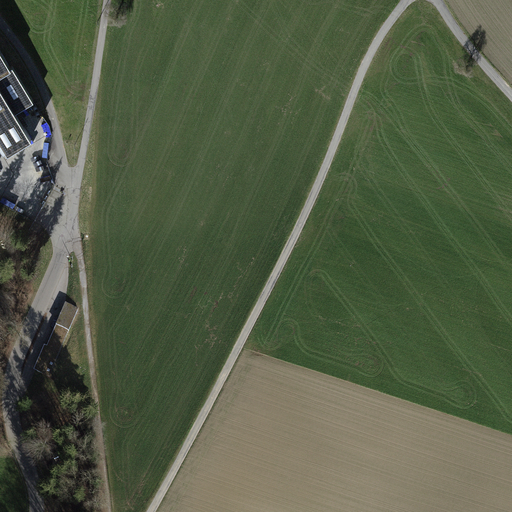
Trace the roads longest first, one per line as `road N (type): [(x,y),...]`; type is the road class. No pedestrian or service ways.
road 1 (track): [(407,0),(368,57),(306,211),(150,511)]
road 2 (track): [(0,22),(37,78),(63,170),(78,179),(104,0)]
road 3 (residential): [(38,511),(10,391),(71,224),(78,179)]
road 4 (track): [(71,224),(108,511)]
road 5 (track): [(511,94),(437,0)]
